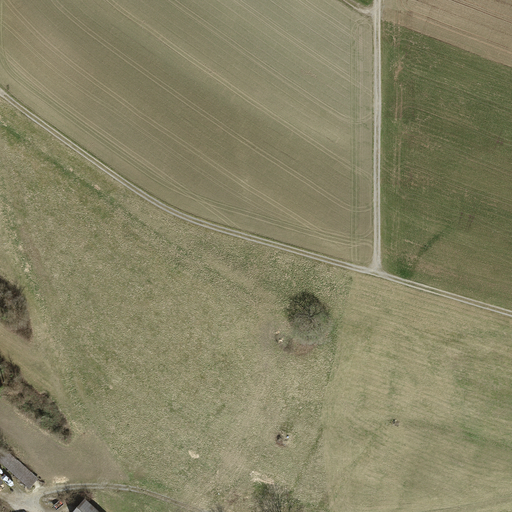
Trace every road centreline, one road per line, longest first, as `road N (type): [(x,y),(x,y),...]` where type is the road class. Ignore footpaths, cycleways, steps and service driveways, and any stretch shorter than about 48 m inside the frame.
road 1 (track): [(3,93),(168,209),(511,312)]
road 2 (track): [(378,275),(378,0)]
road 3 (track): [(25,504),(59,487),(104,484),(205,511)]
